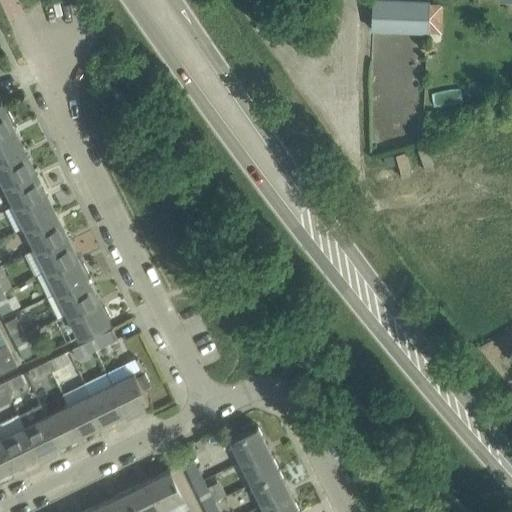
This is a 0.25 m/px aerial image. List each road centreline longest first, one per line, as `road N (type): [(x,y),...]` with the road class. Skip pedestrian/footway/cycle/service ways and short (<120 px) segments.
road 1 (secondary): [(127,0),(271,200),(511,485)]
road 2 (secondary): [(511,456),(295,178),(174,0)]
road 3 (residential): [(205,404),(18,18)]
road 4 (residential): [(0,511),(205,404)]
road 5 (residential): [(344,511),(296,416),(269,397),(238,392),(205,404)]
road 6 (residential): [(354,0),(348,131)]
